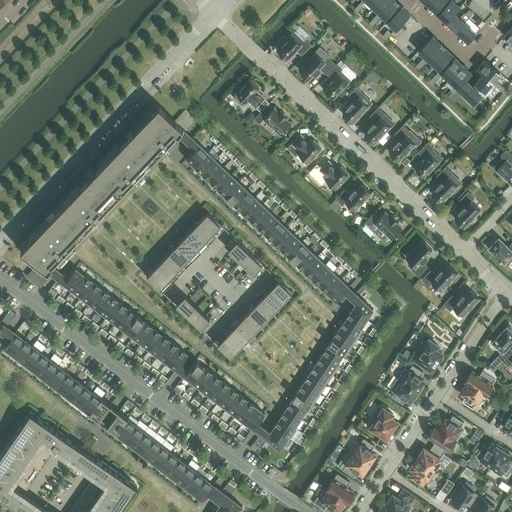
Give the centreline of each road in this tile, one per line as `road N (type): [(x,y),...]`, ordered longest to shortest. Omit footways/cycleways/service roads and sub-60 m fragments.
road 1 (residential): [(0,281),(306,511)]
road 2 (residential): [(213,13),(461,247)]
road 3 (residential): [(213,13),(0,236)]
road 4 (residential): [(407,0),(469,57),(511,10)]
road 5 (residential): [(438,393),(506,291)]
